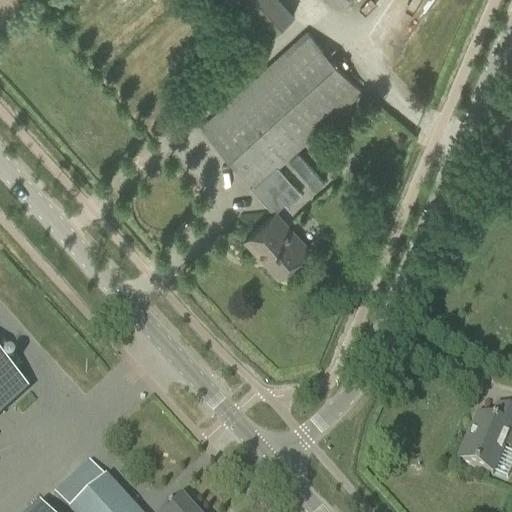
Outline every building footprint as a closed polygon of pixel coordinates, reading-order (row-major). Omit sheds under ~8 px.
[(223,0),(263,43),(294,15),(280,0),(223,0)] [(330,0),(339,9),(349,0),(330,0)] [(86,32),(103,50),(133,23),(116,4),(86,32)] [(277,168),(361,91),(307,32),(201,128),(252,185),(249,188),(273,214),(245,240),(278,277),(305,253),(285,231),(288,228),(275,213),(285,204),(288,207),(301,195),(277,168)] [(324,138),(310,150),(321,163),(323,162),(331,171),(343,161),(324,138)] [(0,414),(25,391),(0,363),(0,414)] [(477,417),(458,462),(492,476),(493,475),(505,480),(511,464),(511,455),(503,452),(511,433),(511,414),(496,408),(490,423),(477,417)] [(190,511),(181,502),(169,511),(134,511),(90,463),(55,495),(70,511),(190,511)]
